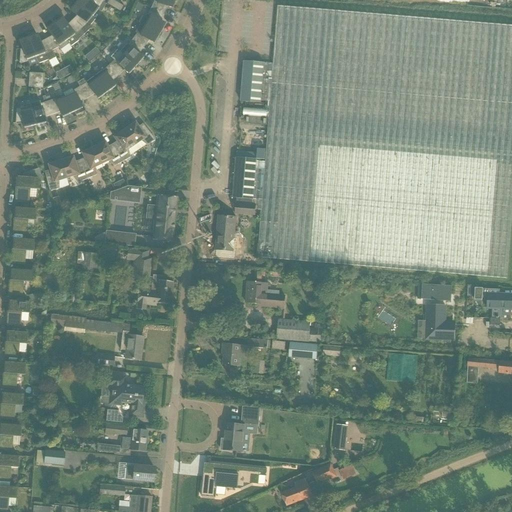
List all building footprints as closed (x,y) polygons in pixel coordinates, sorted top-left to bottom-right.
[(86,0),(79,0),(76,4),(92,17),(94,14),(97,10),(101,12),(105,4),(103,3),(98,0),(89,0),(88,1),(86,0)] [(173,9),(175,0),(158,0),(157,3),(154,1),(151,8),(163,14),(167,7),(173,9)] [(95,19),(92,17),(76,4),(70,11),(76,16),(75,17),(71,21),(84,34),(91,28),(90,26),(95,19)] [(507,279),(511,219),(511,26),(278,6),(273,64),(243,62),(240,102),(270,104),(265,163),(256,162),(256,154),(236,152),(233,198),(239,198),(253,200),(253,199),(258,199),(262,200),(258,258),(314,262),(442,274),(507,279)] [(160,22),(163,14),(151,8),(147,16),(141,17),(138,22),(140,23),(143,25),(145,26),(159,34),(165,25),(160,22)] [(84,34),(71,21),(68,24),(66,25),(62,19),(54,24),(66,41),(69,44),(70,47),(78,41),(84,34)] [(154,44),(159,34),(145,26),(143,25),(140,23),(135,32),(137,33),(132,39),(144,47),(149,41),(154,44)] [(58,48),(60,51),(69,44),(66,41),(54,24),(47,30),(51,36),(50,37),(45,39),(52,51),(58,48)] [(55,58),(52,51),(45,39),(41,42),(39,42),(37,35),(28,38),(35,57),(38,64),(48,60),(49,61),(55,58)] [(22,63),(27,62),(26,61),(35,57),(28,38),(19,42),(22,49),(20,50),(19,63),(22,63)] [(138,54),(144,47),(132,39),(128,46),(126,44),(120,52),(124,55),(136,66),(143,58),(138,54)] [(97,47),(85,55),(89,60),(101,53),(97,47)] [(136,66),(124,55),(120,52),(117,50),(111,57),(114,60),(108,66),(118,76),(124,70),(129,74),(136,66)] [(60,79),(74,73),(70,65),(56,72),(60,79)] [(111,82),(118,76),(108,66),(103,71),(95,77),(97,80),(106,93),(115,87),(111,82)] [(106,93),(97,80),(95,77),(86,83),(83,79),(77,83),(79,87),(87,99),(94,94),(98,99),(106,93)] [(42,88),(43,81),(29,80),(28,87),(42,88)] [(79,103),(87,99),(79,87),(73,91),(74,94),(65,98),(72,113),(75,112),(76,115),(84,111),(81,104),(80,105),(79,103)] [(72,113),(65,98),(56,103),(54,99),(47,102),(52,115),(60,112),(62,118),(72,113)] [(43,118),(52,115),(47,102),(40,104),(39,101),(30,104),(30,107),(31,110),(34,126),(45,124),(43,118)] [(31,110),(30,107),(20,109),(16,109),(15,123),(20,123),(22,132),(32,130),(32,127),(34,126),(31,110)] [(244,124),(267,125),(268,118),(245,117),(244,124)] [(135,123),(128,128),(125,130),(134,145),(140,141),(147,146),(155,140),(143,124),(138,127),(135,123)] [(134,145),(125,130),(114,137),(117,141),(112,144),(122,162),(131,157),(128,149),(134,145)] [(122,162),(112,144),(107,147),(105,143),(94,148),(101,164),(108,161),(114,167),(122,162)] [(101,164),(94,148),(82,154),(84,158),(79,160),(87,179),(96,176),(95,167),(101,164)] [(258,149),(257,159),(264,160),(266,150),(258,149)] [(87,179),(79,160),(74,162),(73,158),(61,162),(66,178),(73,176),(78,183),(87,179)] [(66,178),(61,162),(49,166),(50,170),(44,172),(49,191),(59,189),(59,180),(66,178)] [(17,177),(15,202),(28,203),(29,188),(37,189),(37,180),(40,180),(37,171),(21,175),(21,177),(17,177)] [(110,193),(110,200),(114,201),(114,199),(116,199),(116,201),(139,204),(141,188),(128,187),(110,193)] [(147,207),(146,218),(155,219),(153,240),(172,242),(177,197),(158,195),(156,208),(147,207)] [(256,215),(258,199),(253,199),(253,200),(239,198),(238,204),(237,213),(256,215)] [(26,234),(26,229),(27,220),(35,221),(35,210),(15,208),(13,233),(26,234)] [(236,217),(221,216),(220,231),(218,231),(217,249),(234,251),(234,249),(241,249),(242,239),(235,239),(236,217)] [(122,245),(124,233),(106,231),(106,233),(104,243),(122,245)] [(95,238),(94,242),(104,243),(106,233),(95,238)] [(33,240),(23,240),(13,239),(11,264),(24,265),(24,260),(25,251),(33,251),(33,240)] [(151,269),(152,258),(147,257),(148,250),(136,248),(132,278),(148,280),(149,269),(151,269)] [(157,255),(156,259),(169,261),(170,251),(152,249),(151,254),(157,255)] [(82,253),(80,273),(92,274),(93,268),(94,254),(82,253)] [(31,271),(20,271),(10,270),(9,295),(22,296),(22,291),(23,282),(30,282),(31,271)] [(170,305),(172,282),(167,282),(168,277),(153,276),(151,292),(138,291),(137,304),(137,309),(145,310),(145,305),(156,306),(156,304),(170,305)] [(248,282),(246,302),(262,304),(262,307),(279,308),(279,307),(285,307),(286,294),(280,294),(280,296),(268,295),(269,284),(248,282)] [(451,301),(451,286),(422,285),(421,300),(451,301)] [(504,319),(504,295),(498,295),(498,291),(499,291),(500,291),(500,290),(473,289),(473,287),(473,286),(468,286),(468,297),(474,297),(474,300),(482,300),(482,297),(487,298),(486,310),(492,310),(491,318),(500,319),(502,319),(504,319)] [(28,322),(28,313),(29,302),(8,301),(7,326),(19,327),(20,321),(28,322)] [(427,305),(426,340),(452,340),(455,340),(455,322),(452,322),(445,322),(445,306),(427,305)] [(74,319),(73,329),(114,333),(115,323),(74,319)] [(310,322),(278,320),(276,340),(321,343),(322,325),(315,325),(314,329),(310,329),(310,322)] [(118,358),(140,361),(143,337),(138,337),(139,326),(123,324),(120,351),(126,351),(125,358),(118,358)] [(18,352),(18,344),(26,344),(27,333),(16,333),(6,332),(4,357),(17,358),(18,352)] [(249,347),(268,349),(269,341),(249,339),(249,347)] [(274,348),(287,350),(287,342),(275,341),(274,348)] [(290,342),(289,357),(316,360),(317,345),(290,342)] [(224,365),(230,365),(246,367),(248,347),(223,345),(223,351),(225,352),(224,365)] [(326,356),(343,356),(343,346),(326,346),(326,356)] [(92,355),(91,364),(113,366),(114,358),(100,356),(92,355)] [(467,360),(467,367),(478,368),(492,369),(500,370),(500,373),(511,374),(511,363),(497,362),(476,360),(467,360)] [(4,363),(3,382),(2,388),(15,389),(16,383),(16,375),(24,375),(25,364),(4,363)] [(253,365),(253,374),(264,374),(264,373),(265,373),(266,369),(264,369),(264,366),(253,365)] [(467,374),(467,383),(478,384),(478,375),(467,374)] [(124,384),(124,378),(108,377),(107,383),(106,383),(106,386),(110,389),(109,404),(122,406),(122,403),(130,404),(129,416),(142,418),(143,403),(141,403),(143,388),(124,386),(124,384)] [(23,395),(12,394),(2,394),(0,419),(13,420),(14,414),(14,406),(22,406),(23,395)] [(42,407),(42,415),(50,415),(50,408),(42,407)] [(243,415),(242,423),(259,425),(260,416),(243,415)] [(11,445),(12,436),(20,437),(20,426),(10,425),(0,424),(0,449),(1,450),(11,451),(11,445)] [(227,424),(226,440),(223,440),(222,450),(226,451),(226,450),(242,452),(244,426),(227,424)] [(126,428),(114,427),(105,426),(105,434),(125,436),(126,428)] [(337,426),(334,449),(344,451),(347,427),(337,426)] [(122,438),(121,449),(144,452),(147,432),(132,430),(131,439),(122,438)] [(98,445),(97,452),(114,454),(114,447),(98,445)] [(44,451),(43,464),(63,466),(64,453),(44,451)] [(0,480),(9,482),(10,467),(18,468),(18,457),(0,455),(0,480)] [(202,487),(201,496),(216,498),(217,487),(240,489),(252,484),(258,485),(259,475),(266,476),(267,470),(204,463),(203,477),(206,477),(205,487),(202,487)] [(312,473),(313,474),(317,484),(328,479),(329,480),(336,477),(331,465),(312,473)] [(154,468),(137,467),(126,466),(124,480),(152,482),(154,468)] [(355,475),(351,466),(340,471),(344,480),(355,475)] [(307,485),(306,485),(304,479),(295,483),(297,489),(283,494),(287,505),(311,496),(307,485)] [(0,511),(6,511),(7,507),(8,498),(15,499),(16,488),(0,486),(0,511)] [(125,488),(100,486),(99,495),(124,497),(125,488)] [(149,511),(151,498),(130,496),(129,502),(119,502),(117,511),(149,511)]
